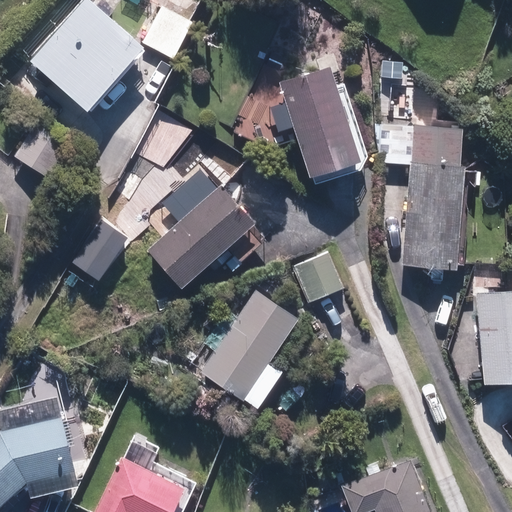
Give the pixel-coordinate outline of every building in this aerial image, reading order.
[(89,0),(85,0),(29,60),(84,110),(141,48),(89,0)] [(163,7),(143,43),(173,59),(193,23),(163,7)] [(328,67),(279,82),(309,177),(358,161),(328,67)] [(34,125),(15,156),(48,176),(66,145),(34,125)] [(460,129),(413,125),(413,128),(384,125),(380,161),(410,163),(401,263),(452,268),(461,167),(457,166),(460,129)] [(148,250),(180,287),(252,223),(220,187),(148,250)] [(327,256),(297,268),(309,298),(339,286),(327,256)] [(511,290),(476,293),(484,382),(511,379),(511,290)] [(200,371),(242,399),(295,320),(253,292),(200,371)] [(0,504),(29,478),(71,468),(59,417),(1,431),(0,431),(0,504)] [(167,511),(180,485),(120,457),(94,511),(167,511)] [(429,511),(408,460),(341,487),(351,511),(363,511),(376,507),(377,511),(429,511)]
